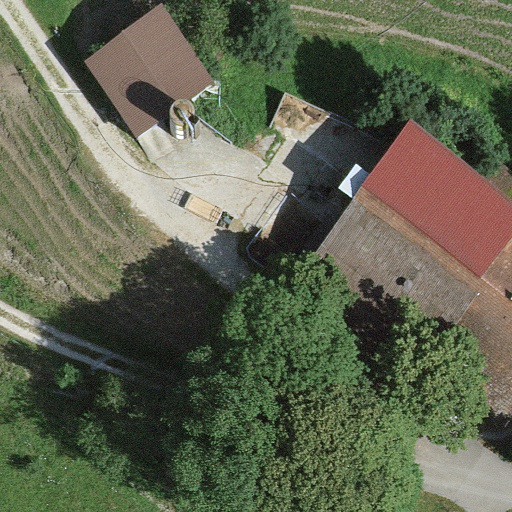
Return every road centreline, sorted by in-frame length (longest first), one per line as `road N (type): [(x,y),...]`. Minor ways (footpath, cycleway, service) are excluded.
road 1 (track): [(6,0),(112,151),(455,470)]
road 2 (track): [(0,311),(346,452),(455,470)]
